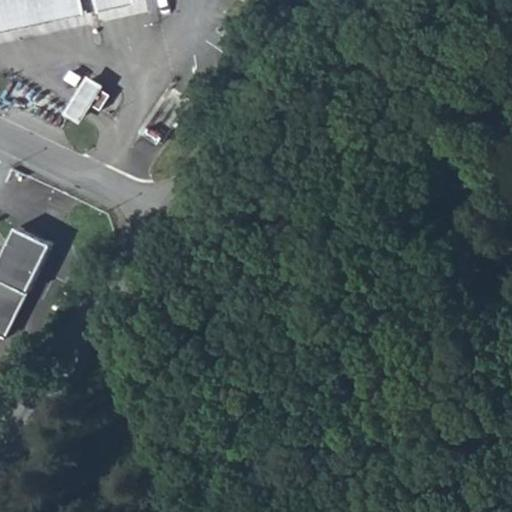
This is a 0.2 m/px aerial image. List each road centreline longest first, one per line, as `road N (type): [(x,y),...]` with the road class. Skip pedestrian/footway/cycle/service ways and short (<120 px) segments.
road 1 (residential): [(163,205),(0,457)]
road 2 (residential): [(308,0),(163,205)]
road 3 (residential): [(0,133),(163,205)]
